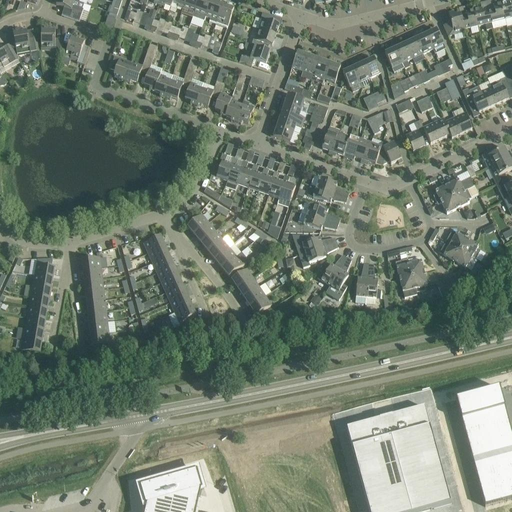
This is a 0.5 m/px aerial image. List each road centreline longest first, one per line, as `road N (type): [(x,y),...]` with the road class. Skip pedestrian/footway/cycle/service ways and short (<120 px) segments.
road 1 (secondary): [(51,430),(511,336)]
road 2 (residential): [(362,182),(348,236),(375,251),(428,234),(411,180)]
road 3 (residential): [(112,39),(101,89),(216,130)]
road 4 (residential): [(253,142),(300,15)]
